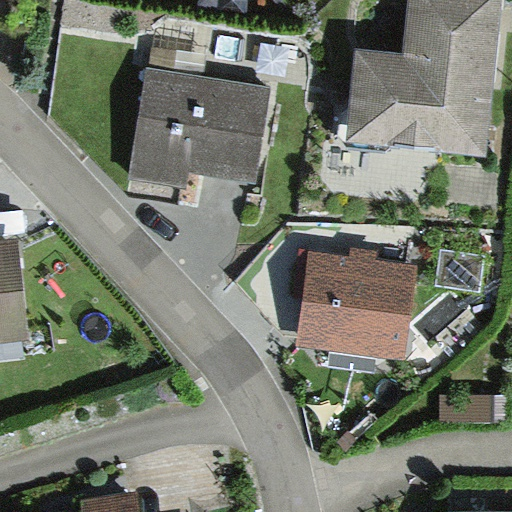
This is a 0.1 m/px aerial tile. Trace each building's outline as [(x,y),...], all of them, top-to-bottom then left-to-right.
[(355,50),(346,142),(486,156),(502,0),(408,0),(402,55),(355,50)] [(257,182),(272,88),(144,68),(126,183),(191,193),(194,172),(257,182)] [(0,341),(28,339),(18,241),(0,243),(0,341)] [(483,255),(442,250),(437,285),(478,291),(483,255)] [(404,360),(416,266),(310,253),(298,347),(404,360)] [(86,511),(135,511),(133,496),(86,504),(86,511)]
